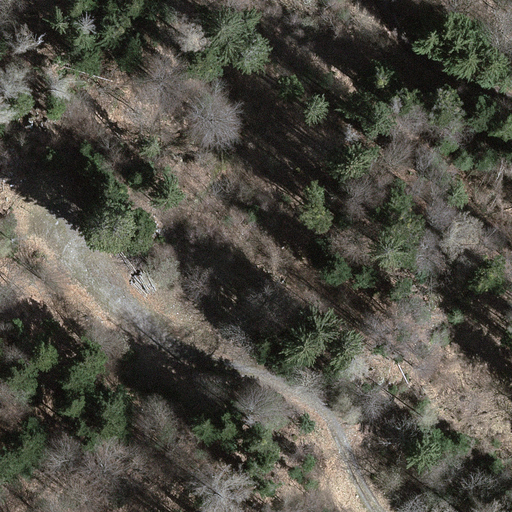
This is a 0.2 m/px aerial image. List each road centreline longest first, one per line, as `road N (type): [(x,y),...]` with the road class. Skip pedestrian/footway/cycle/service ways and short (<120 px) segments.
road 1 (track): [(382,511),(355,476),(333,418),(301,387),(194,356),(121,306)]
road 2 (track): [(511,101),(422,54),(386,0)]
